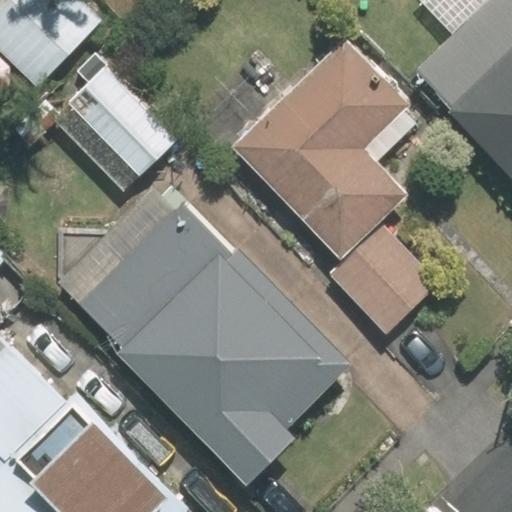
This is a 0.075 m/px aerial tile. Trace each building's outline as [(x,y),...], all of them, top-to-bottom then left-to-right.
[(0,95),(24,72),(37,85),(103,20),(82,0),(2,0),(0,2),(0,95)] [(511,0),(417,0),(451,35),(409,75),(511,181),(511,0)] [(323,269),(387,337),(448,280),(386,214),(409,192),(377,157),(423,114),(347,32),(229,142),(336,257),(323,269)] [(75,70),(12,130),(33,151),(60,125),(124,193),(181,138),(97,49),(75,70)] [(277,429),(343,368),(162,171),(49,275),(241,484),(288,441),(277,429)] [(40,291),(0,248),(0,511),(181,511),(184,510),(7,322),(40,291)]
